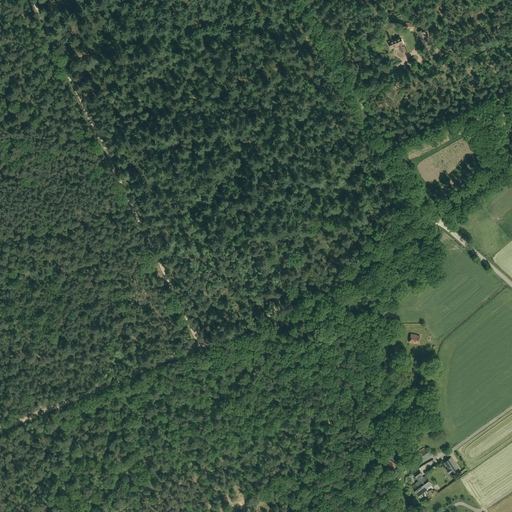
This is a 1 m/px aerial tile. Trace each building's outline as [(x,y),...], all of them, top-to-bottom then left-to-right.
[(428,37),(425,30),(423,31),(422,31),(419,32),(422,40),(424,45),(428,43),(428,44),(432,43),(430,39),(429,39),(428,37)] [(401,40),(400,38),(392,41),(391,40),(388,41),(391,48),(395,46),(395,45),(398,44),(401,51),(405,50),(402,43),(403,42),(401,39),(401,40)] [(418,344),(420,335),(411,334),(409,342),(418,344)] [(399,350),(399,346),(395,345),(392,344),(389,356),(396,358),(398,350),(399,350)] [(421,459),(430,453),(427,448),(418,453),(421,459)] [(452,472),(453,473),(459,468),(451,457),(449,459),(445,462),(449,467),(446,469),(449,474),(452,472)] [(384,464),(392,471),(396,465),(388,459),(384,464)] [(424,487),(425,486),(427,488),(432,484),(426,476),(422,478),(421,476),(423,475),(419,468),(414,472),(420,481),(424,487)] [(426,496),(430,493),(427,488),(425,486),(424,487),(420,481),(412,486),(421,498),(425,495),(426,496)] [(407,503),(405,498),(399,501),(403,509),(409,506),(407,503)]
